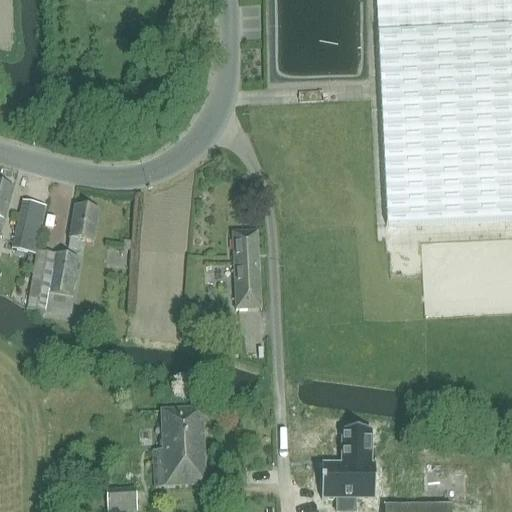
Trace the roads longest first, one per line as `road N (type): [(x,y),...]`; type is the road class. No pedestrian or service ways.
road 1 (unclassified): [(208,131),(180,161),(131,178),(0,154)]
road 2 (unclassified): [(208,131),(228,78),(227,0)]
